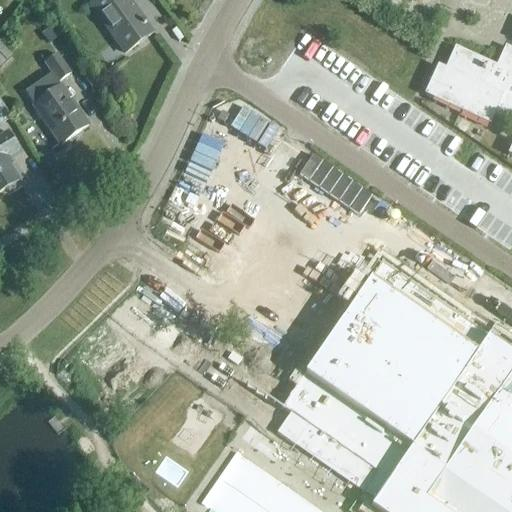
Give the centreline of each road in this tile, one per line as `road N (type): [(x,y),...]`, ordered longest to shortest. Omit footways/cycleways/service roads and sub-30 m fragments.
road 1 (residential): [(511,270),(205,57)]
road 2 (residential): [(292,360),(110,237)]
road 3 (residential): [(205,57),(110,237)]
road 4 (residential): [(110,237),(0,352)]
